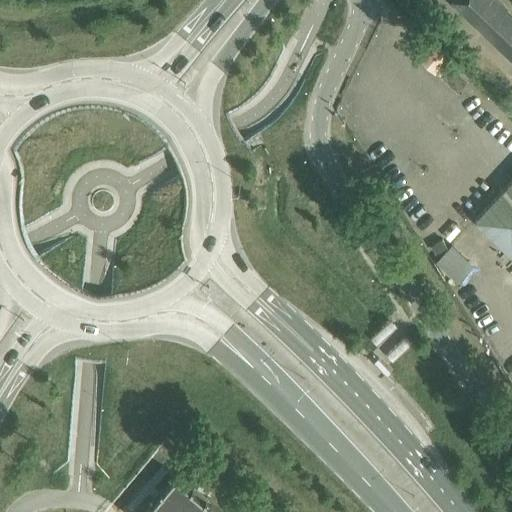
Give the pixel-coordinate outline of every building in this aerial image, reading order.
[(511,60),(511,16),(494,0),(454,0),(451,3),(511,60)] [(420,57),(441,77),(456,60),(435,41),(420,57)] [(511,179),(475,219),(511,253),(511,179)] [(443,238),(432,244),(436,252),(447,246),(443,238)] [(483,270),(455,240),(436,257),(464,287),(483,270)] [(221,511),(176,474),(144,511),(221,511)]
